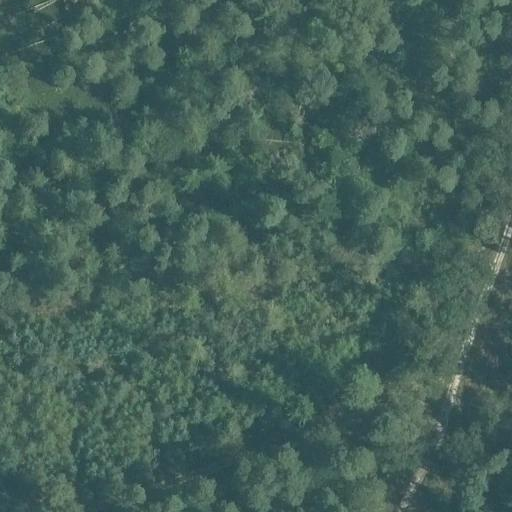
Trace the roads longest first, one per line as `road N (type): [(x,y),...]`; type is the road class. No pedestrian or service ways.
road 1 (track): [(511,418),(421,404),(371,407),(192,478),(78,511)]
road 2 (track): [(379,511),(498,174),(511,107)]
